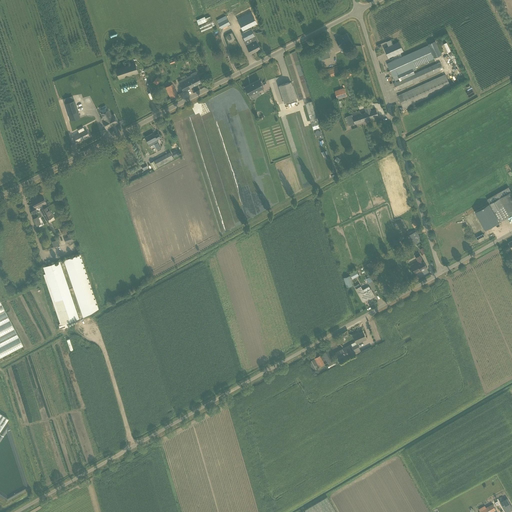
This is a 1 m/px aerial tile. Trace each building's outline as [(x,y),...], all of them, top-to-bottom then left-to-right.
[(251,12),(237,19),(243,31),(257,24),(251,12)] [(221,29),(224,27),(230,24),(226,16),(217,20),(221,29)] [(199,25),(201,31),(213,27),(210,21),(199,25)] [(245,44),(250,54),(260,49),(257,43),(258,42),(255,36),(254,36),(250,29),(243,32),(241,33),(245,41),(244,41),(245,44)] [(340,38),(336,40),(340,48),(351,42),(347,35),(340,38)] [(400,53),(403,51),(399,42),(393,45),(390,40),(386,42),(388,47),(384,49),(388,58),(390,62),(402,57),(400,53)] [(322,54),(332,51),(329,45),(319,48),(322,54)] [(396,90),(401,88),(441,70),(437,63),(414,73),(413,70),(435,61),(428,45),(387,64),(395,81),(399,79),(399,80),(393,83),(396,90)] [(118,79),(138,73),(134,62),(115,69),(118,79)] [(329,69),(328,70),(330,77),(336,75),(339,74),(337,67),(329,69)] [(403,109),(426,99),(426,101),(430,99),(430,97),(451,88),(445,74),(397,96),(403,109)] [(179,82),(184,92),(202,82),(198,75),(192,78),(191,75),(179,82)] [(248,96),(249,96),(251,100),(260,95),(258,91),(263,89),(259,80),(244,88),(248,96)] [(296,99),(290,82),(278,86),(284,103),(296,99)] [(165,88),(168,94),(171,99),(178,95),(172,85),(165,88)] [(334,91),(337,99),(347,96),(344,87),(334,91)] [(75,101),(74,101),(72,96),(63,99),(65,104),(70,121),(80,118),(75,101)] [(305,104),(313,130),(319,128),(311,102),(305,104)] [(349,126),(378,116),(376,109),(371,111),(369,106),(364,107),(366,112),(361,114),(360,111),(351,113),(352,115),(346,117),(349,126)] [(106,129),(118,123),(114,115),(113,115),(112,116),(109,110),(100,114),(102,118),(101,118),(106,129)] [(86,130),(74,136),(77,142),(90,136),(86,130)] [(160,137),(158,135),(155,136),(153,133),(145,138),(150,146),(158,142),(156,139),(160,137)] [(173,159),(170,152),(150,163),(154,169),(173,159)] [(500,198),(511,192),(508,188),(487,200),(489,204),(500,198)] [(511,214),(511,194),(511,192),(500,198),(510,216),(511,214)] [(53,217),(49,210),(48,207),(47,207),(45,202),(46,202),(42,195),(38,197),(32,201),(31,200),(34,205),(30,207),(33,214),(38,212),(36,208),(42,205),(43,208),(41,210),(46,220),(53,217)] [(75,240),(70,225),(65,227),(68,237),(64,238),(66,243),(75,240)] [(411,246),(421,241),(416,231),(406,237),(411,246)] [(83,317),(98,308),(79,254),(64,260),(83,317)] [(415,273),(420,270),(420,271),(427,267),(423,261),(423,262),(419,255),(416,257),(417,260),(418,261),(411,265),(415,273)] [(66,323),(79,319),(59,262),(43,267),(45,272),(42,273),(60,325),(64,324),(66,323)] [(356,270),(350,274),(352,279),(359,275),(356,270)] [(349,276),(343,278),(346,287),(352,285),(349,276)] [(356,289),(357,292),(363,302),(368,299),(367,298),(369,297),(370,299),(375,296),(373,292),(372,293),(371,289),(370,289),(368,286),(362,290),(362,289),(360,286),(356,289)] [(0,357),(23,346),(0,301),(0,357)] [(366,339),(363,332),(357,335),(357,334),(353,335),(356,342),(356,343),(366,339)] [(357,344),(357,345),(356,343),(356,342),(351,344),(351,343),(333,353),(338,363),(361,351),(357,344)] [(333,361),(330,355),(327,350),(322,353),(322,354),(327,363),(328,364),(333,361)] [(314,370),(325,364),(320,355),(309,362),(314,370)] [(0,411),(0,431),(9,418),(0,411)] [(503,492),(496,496),(502,507),(509,503),(503,492)] [(335,511),(327,497),(305,510),(305,511),(335,511)]
